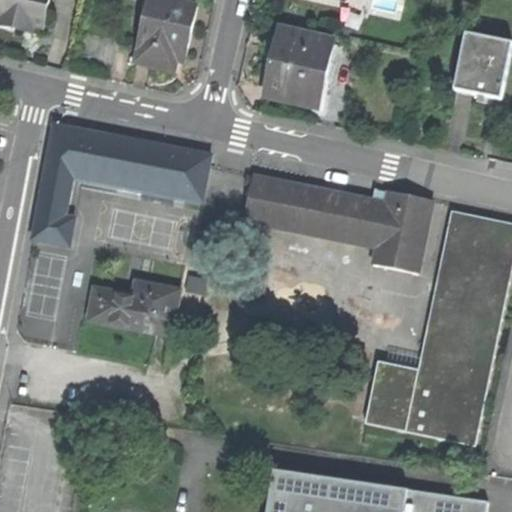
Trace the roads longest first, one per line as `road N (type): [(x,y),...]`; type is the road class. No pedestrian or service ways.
road 1 (residential): [(208,126),(511,195)]
road 2 (residential): [(40,85),(0,287)]
road 3 (residential): [(40,85),(208,126)]
road 4 (residential): [(208,126),(236,0)]
